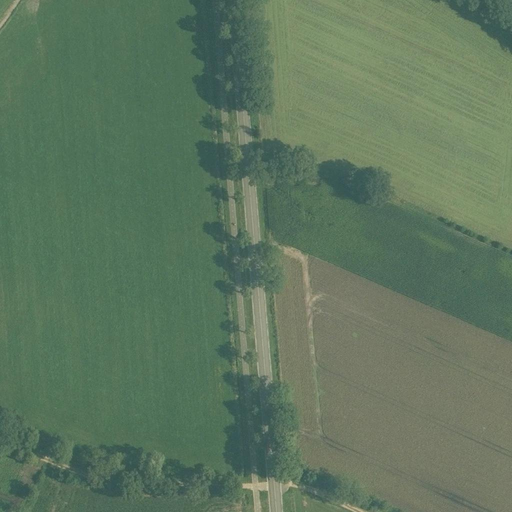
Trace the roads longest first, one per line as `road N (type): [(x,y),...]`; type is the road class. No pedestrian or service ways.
road 1 (secondary): [(275,511),(233,0)]
road 2 (track): [(362,511),(292,484),(115,480),(0,439)]
